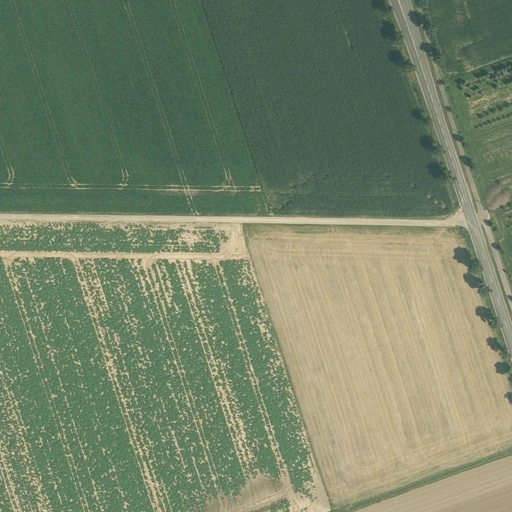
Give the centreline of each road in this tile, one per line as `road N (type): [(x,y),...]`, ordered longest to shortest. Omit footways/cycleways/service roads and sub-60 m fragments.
road 1 (track): [(471,223),(0,217)]
road 2 (secondary): [(511,345),(398,0)]
road 3 (track): [(358,511),(511,453)]
